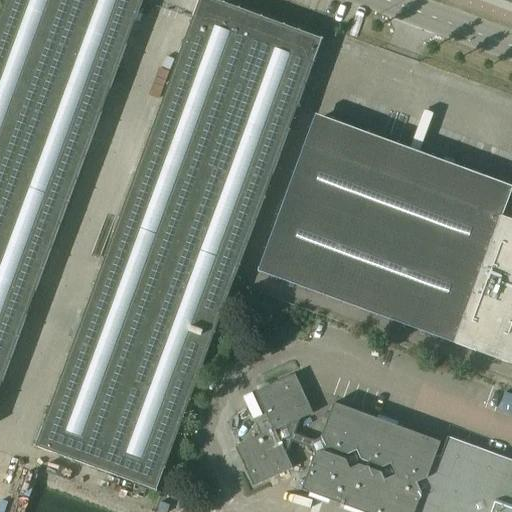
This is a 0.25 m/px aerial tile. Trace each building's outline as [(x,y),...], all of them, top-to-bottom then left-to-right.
[(143,0),(4,0),(0,12),(0,391),(142,3),(143,0)] [(322,39),(215,0),(197,0),(190,21),(34,447),(155,492),(322,39)] [(511,220),(304,145),(257,272),(511,365),(511,220)] [(434,456),(440,443),(333,403),(320,439),(314,441),(294,434),(299,420),(312,414),(294,374),(254,393),(266,418),(254,424),(260,436),(234,448),(252,487),(292,469),(286,456),(291,442),(311,449),(314,455),(301,490),(359,511),(511,511),(511,461),(446,437),(439,458),(434,456)] [(500,409),(511,413),(511,393),(505,392),(500,409)]
